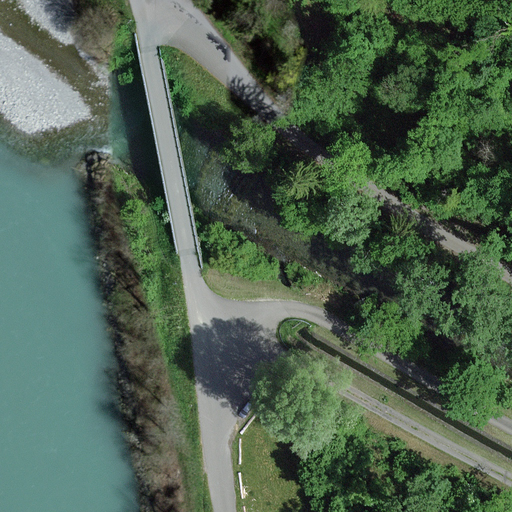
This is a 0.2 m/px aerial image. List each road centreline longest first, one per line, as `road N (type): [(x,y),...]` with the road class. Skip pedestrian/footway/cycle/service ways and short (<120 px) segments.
road 1 (track): [(511,273),(355,179),(296,136),(186,28),(143,11)]
road 2 (track): [(511,481),(200,314)]
road 3 (track): [(511,420),(319,314),(200,314)]
road 4 (unclassified): [(188,252),(226,511)]
road 5 (track): [(143,11),(188,252)]
